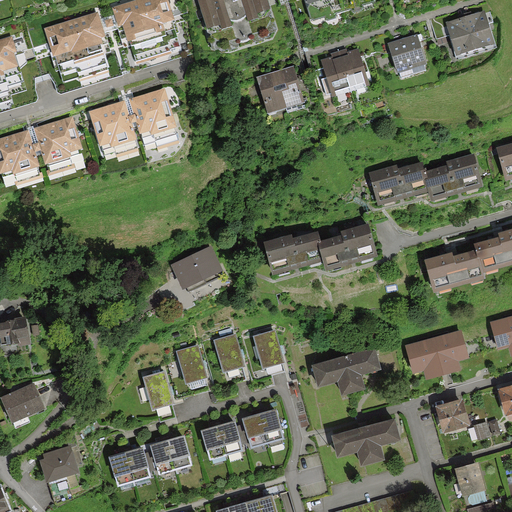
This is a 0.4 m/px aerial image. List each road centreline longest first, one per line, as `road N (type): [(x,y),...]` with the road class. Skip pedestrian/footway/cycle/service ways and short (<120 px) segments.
road 1 (residential): [(0,466),(66,396),(44,325),(32,308),(0,293)]
road 2 (residential): [(188,60),(0,117)]
